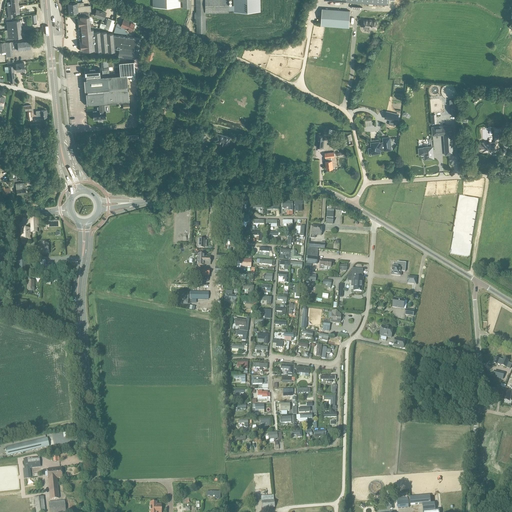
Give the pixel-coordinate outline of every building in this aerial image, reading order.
[(205,12),(205,0),(195,0),(196,14),(194,14),(194,18),(196,18),(196,33),(198,33),(206,33),(205,12)] [(205,0),(205,12),(228,12),(228,0),(205,0)] [(233,0),(234,12),(260,11),(260,0),(233,0)] [(80,12),(90,11),(90,6),(84,6),(83,2),(68,4),(69,13),(80,12)] [(12,6),(7,6),(8,14),(13,13),(19,13),(18,5),(16,6),(12,6)] [(322,9),(321,25),(349,27),(350,11),(322,9)] [(106,13),(96,10),(95,16),(103,19),(104,16),(106,16),(106,13)] [(80,12),(80,17),(78,17),(79,27),(81,27),(82,40),(81,40),(81,51),(83,50),(83,51),(95,50),(95,51),(101,50),(101,51),(108,51),(108,52),(115,51),(114,48),(118,49),(117,55),(136,58),(138,46),(136,46),(137,38),(113,35),(113,34),(106,34),(106,32),(100,32),(99,32),(93,32),(93,30),(90,30),(90,27),(90,25),(89,11),(90,11),(80,12)] [(8,14),(8,17),(6,17),(7,21),(8,30),(14,29),(14,26),(21,26),(22,26),(22,20),(13,21),(13,13),(8,14)] [(108,18),(106,25),(104,29),(112,32),(115,21),(108,18)] [(124,19),(121,25),(117,23),(114,33),(127,34),(127,32),(125,31),(126,28),(131,31),(133,27),(136,28),(137,25),(124,19)] [(377,21),(364,20),(364,28),(376,29),(377,21)] [(6,37),(5,38),(6,40),(14,39),(14,38),(22,37),(21,26),(14,26),(14,29),(8,30),(8,37),(6,37)] [(29,40),(17,41),(0,42),(0,52),(6,52),(6,57),(14,56),(13,49),(18,49),(18,50),(30,49),(29,40)] [(113,59),(108,59),(101,59),(102,70),(109,70),(109,67),(113,67),(113,59)] [(24,63),(16,64),(16,66),(16,69),(16,71),(25,70),(24,63)] [(13,66),(8,66),(10,83),(15,82),(14,69),(16,69),(16,66),(13,66)] [(86,75),(101,74),(100,66),(85,67),(86,75)] [(101,74),(86,75),(85,75),(86,92),(115,89),(128,88),(127,73),(109,75),(103,75),(101,75),(101,74)] [(180,79),(177,86),(206,95),(208,89),(180,79)] [(128,88),(115,89),(86,92),(87,106),(96,105),(104,104),(129,103),(128,88)] [(96,105),(97,111),(93,111),(93,120),(103,119),(105,119),(105,110),(104,110),(104,104),(96,105)] [(142,108),(138,123),(143,124),(147,109),(142,108)] [(386,111),(384,119),(390,120),(391,120),(398,122),(399,114),(386,111)] [(10,128),(7,123),(1,125),(3,131),(10,128)] [(432,127),(433,135),(445,135),(446,155),(454,154),(451,126),(432,127)] [(483,145),(478,145),(478,150),(482,150),(482,152),(485,152),(488,152),(488,150),(492,150),(492,152),(498,152),(497,140),(502,140),(501,128),(495,128),(495,142),(491,142),(485,143),(483,143),(483,145)] [(231,137),(218,134),(216,134),(214,141),(216,141),(216,143),(220,144),(220,145),(224,146),(224,145),(228,146),(231,137)] [(317,135),(316,147),(324,148),(325,135),(317,135)] [(30,137),(21,136),(20,145),(24,145),(24,142),(29,142),(30,137)] [(383,142),(379,143),(379,142),(371,143),(372,148),(370,148),(369,150),(369,152),(371,153),(372,153),(372,154),(380,153),(380,150),(384,150),(384,151),(392,150),(390,137),(383,138),(383,142)] [(192,144),(186,143),(182,143),(180,153),(184,153),(185,147),(192,148),(192,144)] [(425,154),(425,159),(434,159),(433,146),(424,147),(424,148),(419,148),(419,155),(425,154)] [(117,156),(119,163),(128,161),(127,154),(117,156)] [(12,173),(8,173),(9,182),(17,181),(16,177),(13,178),(12,173)] [(26,194),(24,182),(16,183),(17,195),(26,194)] [(9,186),(1,187),(2,195),(10,194),(9,187),(9,186)] [(292,202),(282,202),(282,207),(282,208),(283,209),(285,209),(286,208),(286,207),(288,207),(288,210),(292,210),(292,202)] [(247,214),(247,216),(238,215),(238,219),(239,219),(239,220),(240,221),(242,221),(243,220),(243,219),(245,219),(245,222),(247,222),(247,220),(249,220),(249,214),(247,214)] [(30,229),(21,229),(21,240),(30,240),(30,236),(31,236),(31,233),(37,233),(37,228),(38,228),(38,219),(30,219),(30,228),(30,229)] [(311,235),(310,239),(314,239),(315,236),(319,236),(321,236),(321,226),(311,225),(311,235)] [(262,242),(262,236),(262,232),(254,232),(253,236),(259,236),(258,242),(262,242)] [(198,240),(197,248),(204,248),(205,248),(206,248),(206,241),(205,241),(205,240),(198,240)] [(48,244),(37,244),(37,251),(40,251),(40,254),(48,254),(48,244)] [(281,250),(280,253),(285,254),(284,258),(289,258),(290,251),(281,250)] [(295,251),(292,250),(291,258),(301,259),(301,256),(296,255),(296,253),(295,253),(295,251)] [(204,255),(198,255),(197,266),(203,266),(203,264),(210,265),(210,257),(204,256),(204,255)] [(24,257),(18,257),(18,262),(19,262),(19,272),(25,272),(25,266),(27,266),(27,258),(24,258),(24,257)] [(50,274),(50,266),(46,266),(45,260),(40,260),(40,274),(50,274)] [(289,262),(280,261),(279,265),(284,265),(284,270),(289,270),(289,262)] [(320,261),(319,266),(319,270),(323,270),(323,267),(330,267),(331,262),(320,261)] [(234,262),(234,270),(248,270),(248,262),(234,262)] [(397,262),(397,267),(392,266),(391,275),(400,276),(401,271),(405,272),(406,263),(397,262)] [(209,269),(197,269),(196,281),(208,281),(208,278),(209,278),(209,269)] [(352,270),(352,273),(350,272),(348,275),(347,278),(352,279),(351,282),(351,287),(353,287),(353,291),(361,291),(362,287),(363,278),(362,278),(362,269),(352,269),(352,270)] [(231,272),(230,282),(255,284),(256,275),(231,272)] [(288,273),(278,273),(278,276),(285,277),(284,282),(288,283),(288,273)] [(305,275),(305,277),(306,277),(307,277),(306,282),(308,283),(309,281),(315,282),(315,276),(305,275)] [(407,284),(416,285),(417,277),(408,276),(407,284)] [(331,281),(323,279),(322,284),(327,285),(327,287),(330,288),(331,281)] [(253,286),(243,285),(242,288),(249,289),(249,293),(253,294),(253,286)] [(187,303),(188,292),(178,291),(177,291),(176,291),(175,298),(183,299),(182,303),(187,303)] [(232,291),(225,291),(224,299),(229,299),(229,301),(230,302),(233,302),(234,302),(234,300),(237,300),(237,296),(232,295),(232,291)] [(271,297),(261,296),(260,299),(267,300),(267,304),(270,305),(271,297)] [(405,300),(394,298),(392,307),(403,309),(405,300)] [(323,329),(322,331),(329,332),(330,323),(339,323),(340,314),(337,314),(337,312),(332,311),(332,313),(329,312),(328,317),(331,318),(331,319),(328,319),(328,322),(327,322),(324,322),(323,329)] [(236,319),(235,326),(243,327),(243,328),(240,328),(239,331),(247,332),(249,318),(246,318),(246,320),(236,319)] [(382,326),(380,336),(391,338),(393,328),(382,326)] [(313,333),(302,331),(302,334),(306,335),(305,338),(311,339),(313,333)] [(236,332),(235,335),(238,336),(243,336),(243,337),(242,341),(246,341),(247,333),(236,332)] [(269,334),(258,333),(257,337),(262,337),(262,339),(263,340),(263,344),(267,344),(268,338),(269,334)] [(395,339),(393,347),(403,348),(405,341),(395,339)] [(326,348),(323,347),(321,358),(325,359),(326,353),(330,354),(331,350),(326,349),(326,348)] [(501,366),(506,368),(509,361),(504,359),(503,361),(496,357),(493,363),(497,365),(497,364),(501,365),(501,366)] [(247,362),(237,361),(237,365),(244,365),(244,369),(247,370),(247,362)] [(288,370),(288,373),(292,373),(293,366),(281,364),(280,369),(288,370)] [(503,395),(504,393),(498,391),(499,390),(489,388),(487,397),(497,399),(498,394),(503,395)] [(503,395),(503,398),(510,399),(511,391),(504,390),(504,393),(503,395)] [(330,400),(330,406),(335,406),(335,396),(323,396),(323,400),(330,400)] [(264,405),(255,405),(255,410),(255,413),(258,413),(258,410),(264,410),(264,405)] [(325,430),(314,431),(314,437),(322,436),(322,441),(325,441),(325,434),(325,430)] [(277,433),(268,433),(268,440),(273,439),(273,441),(275,441),(275,439),(277,439),(277,433)] [(5,448),(7,456),(49,447),(47,438),(5,448)] [(39,460),(23,461),(24,464),(24,469),(25,479),(31,478),(30,469),(29,464),(40,463),(39,460)] [(59,499),(57,478),(62,478),(61,468),(47,469),(48,479),(50,499),(59,499)] [(410,497),(410,505),(431,503),(430,495),(410,497)] [(408,498),(397,499),(398,509),(409,508),(408,498)] [(59,501),(51,502),(49,502),(49,511),(65,511),(65,500),(59,501)] [(273,500),(261,501),(262,509),(274,508),(273,500)] [(161,511),(161,505),(156,505),(156,502),(150,502),(150,511),(161,511)]
